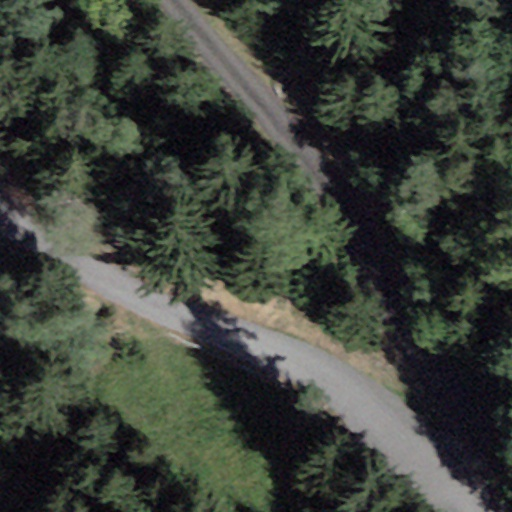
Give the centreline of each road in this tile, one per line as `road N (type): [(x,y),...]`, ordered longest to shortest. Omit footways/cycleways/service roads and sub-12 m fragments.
road 1 (unclassified): [(166,0),(331,182),(414,339),(470,401),(486,441),(463,460)]
road 2 (unclassified): [(0,222),(129,300),(290,355),(366,409),(421,472),(463,460)]
